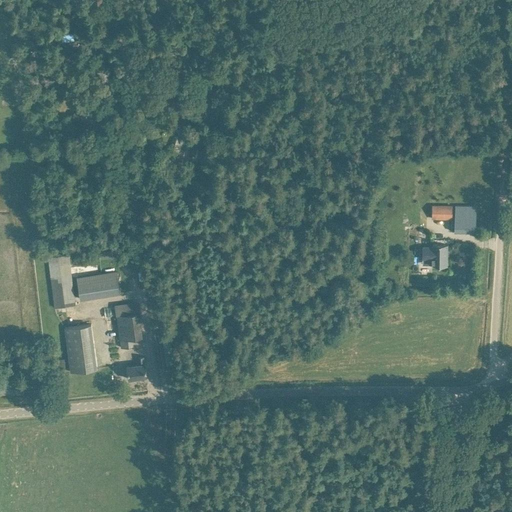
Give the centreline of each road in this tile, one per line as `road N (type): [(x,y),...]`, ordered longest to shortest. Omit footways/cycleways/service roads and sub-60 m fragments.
road 1 (unclassified): [(0,421),(225,402),(459,399)]
road 2 (track): [(500,208),(507,63),(501,0)]
road 3 (unclassified): [(492,383),(500,208)]
